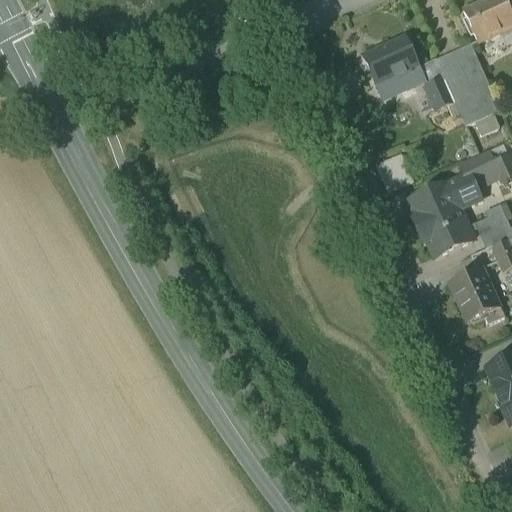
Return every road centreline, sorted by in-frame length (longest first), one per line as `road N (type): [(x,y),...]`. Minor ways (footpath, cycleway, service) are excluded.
road 1 (secondary): [(293,511),(178,342),(0,11)]
road 2 (residential): [(507,511),(317,90),(283,32)]
